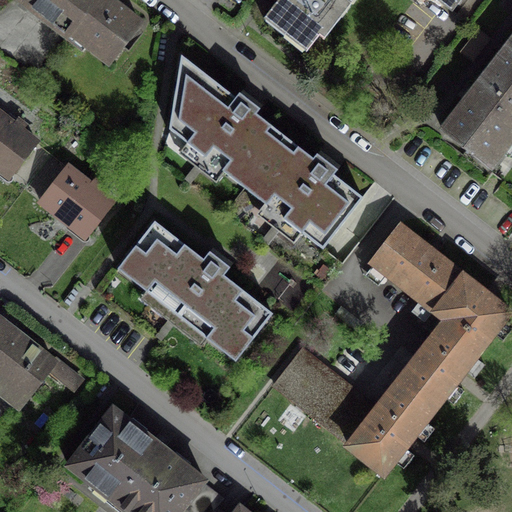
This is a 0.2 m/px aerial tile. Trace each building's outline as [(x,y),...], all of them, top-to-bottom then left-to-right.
[(141,23),(110,0),(19,0),(67,36),(71,33),(110,63),(141,23)] [(460,0),(285,0),(271,19),(307,47),(318,33),(325,38),(354,0),(437,0),(452,11),(460,0)] [(511,41),(495,64),(511,77),(511,41)] [(236,98),(181,56),(170,130),(323,249),(364,198),(335,175),(338,170),(318,154),(313,160),(255,114),(259,109),(239,94),(236,98)] [(511,129),(511,77),(495,64),(444,130),(491,167),(505,151),(499,146),(511,129)] [(36,142),(0,113),(0,168),(9,176),(36,142)] [(113,202),(68,167),(41,201),(86,236),(113,202)] [(204,260),(155,221),(118,269),(148,293),(151,289),(208,334),(206,338),(235,361),(272,314),(224,276),(230,268),(210,252),(204,260)] [(509,313),(399,227),(371,262),(446,320),(377,409),(349,444),(348,446),(383,473),(509,313)] [(0,380),(24,400),(55,361),(0,318),(0,380)] [(377,409),(302,351),(275,386),(349,444),(377,409)] [(204,481),(112,409),(68,465),(128,511),(179,511),(182,509),(202,484),(204,481)] [(212,511),(223,500),(202,484),(182,509),(185,511),(212,511)]
